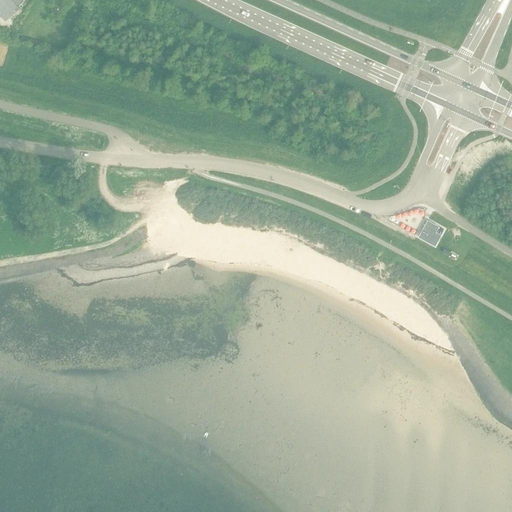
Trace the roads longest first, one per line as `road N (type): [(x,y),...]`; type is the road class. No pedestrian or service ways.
road 1 (primary): [(216,0),(447,106)]
road 2 (unclassified): [(197,163),(285,179),(371,208),(416,193)]
road 3 (primary): [(456,81),(275,0)]
road 4 (unclassified): [(0,104),(107,132),(133,156)]
road 5 (unclassified): [(133,156),(0,141)]
